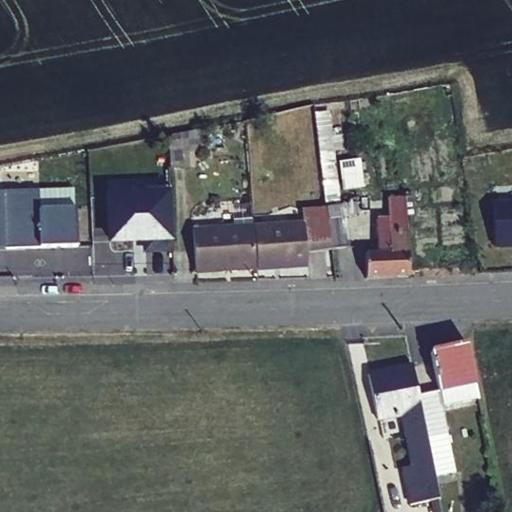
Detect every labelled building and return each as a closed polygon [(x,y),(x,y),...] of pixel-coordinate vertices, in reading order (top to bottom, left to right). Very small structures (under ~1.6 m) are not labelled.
[(171,134),(171,163),(190,163),(191,146),(209,147),(209,126),(171,134)] [(13,175),(1,177),(3,186),(14,184),(13,175)] [(25,234),(17,184),(14,184),(3,186),(10,236),(25,234)] [(511,197),(494,198),(494,240),(511,240),(511,197)] [(405,220),(405,198),(397,199),(386,201),(390,254),(361,256),(363,279),(409,276),(408,267),(406,243),(405,220)] [(322,210),(322,204),(296,206),(297,218),(248,222),(251,264),(301,260),(300,246),(327,244),(322,210)] [(342,217),(365,214),(364,204),(322,210),(327,244),(344,242),(342,217)] [(187,224),(190,268),(251,264),(248,222),(248,220),(187,224)] [(145,277),(170,277),(170,237),(145,237),(145,277)] [(469,345),(429,352),(437,390),(438,390),(465,385),(467,392),(478,390),(469,345)] [(410,505),(439,498),(434,475),(426,434),(418,394),(412,366),(367,375),(376,420),(401,415),(412,466),(402,468),(410,505)] [(418,394),(426,434),(446,429),(438,390),(437,390),(418,394)] [(434,475),(454,470),(446,429),(426,434),(434,475)]
